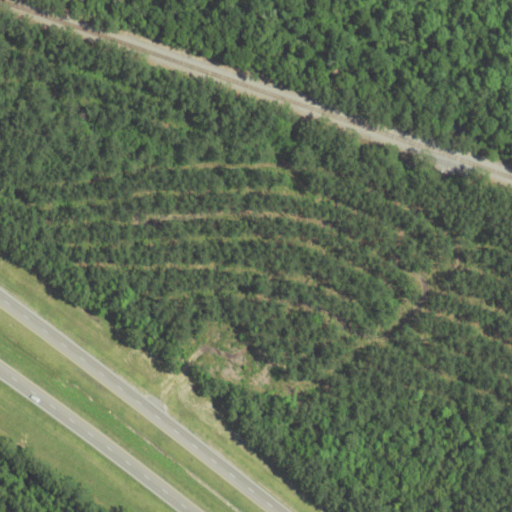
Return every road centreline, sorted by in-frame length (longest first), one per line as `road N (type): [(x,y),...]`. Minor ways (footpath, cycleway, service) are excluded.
road 1 (trunk): [(271,511),(0,300)]
road 2 (trunk): [(0,374),(177,511)]
